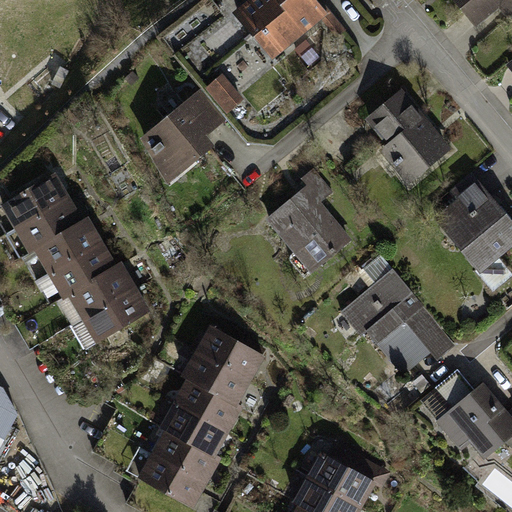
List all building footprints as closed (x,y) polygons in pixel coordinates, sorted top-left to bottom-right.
[(255,0),(239,13),(261,40),(265,36),(268,41),(287,43),(322,13),(311,0),(255,0)] [(511,8),(511,0),(453,0),(475,25),(499,5),(506,14),(511,8)] [(209,88),(228,111),(241,100),(222,77),(209,88)] [(220,118),(200,94),(146,138),(164,169),(181,161),(186,166),(209,146),(201,134),(220,118)] [(447,149),(400,94),(370,119),(402,156),(395,162),(410,180),(447,149)] [(302,178),(321,202),(333,192),(313,169),(302,178)] [(511,240),(511,227),(468,175),(451,189),(459,199),(452,204),(453,206),(441,215),(452,229),(446,233),(452,239),(456,236),(471,253),(478,247),(488,260),(494,255),(511,240)] [(16,214),(23,225),(62,201),(48,177),(3,204),(8,212),(16,214)] [(349,240),(326,212),(318,219),(315,215),(316,214),(317,212),(317,211),(317,209),(316,208),(305,194),(303,193),(302,193),(300,193),(299,194),(269,218),(296,251),(292,254),(290,258),(291,261),(304,277),(349,240)] [(30,238),(37,249),(76,225),(62,201),(23,225),(17,228),(22,236),(30,238)] [(49,259),(56,270),(96,246),(82,222),(76,225),(37,249),(41,257),(49,259)] [(63,283),(70,294),(110,270),(96,246),(56,270),(50,273),(56,281),(63,283)] [(441,328),(380,254),(362,269),(374,284),(345,308),(365,333),(370,329),(406,372),(431,352),(408,324),(413,320),(428,338),(441,328)] [(494,255),(488,260),(477,269),(493,290),(511,274),(502,263),(501,264),(494,255)] [(83,304),(89,314),(129,291),(115,267),(110,270),(70,294),(75,302),(83,304)] [(97,328),(103,339),(143,316),(129,291),(89,314),(83,318),(89,326),(97,328)] [(204,353),(244,376),(257,352),(254,350),(256,346),(242,338),(240,342),(211,326),(207,334),(209,342),(204,353)] [(190,377),(231,401),(244,376),(204,353),(198,351),(194,359),(196,367),(190,377)] [(475,390),(458,369),(434,388),(451,410),(438,421),(461,448),(470,440),(485,457),(511,434),(511,418),(504,409),(499,411),(493,403),(497,400),(483,384),(475,390)] [(182,405),(222,428),(235,403),(231,401),(190,377),(185,386),(188,394),(182,405)] [(0,441),(16,412),(0,402),(0,441)] [(168,429),(208,452),(222,428),(182,405),(176,402),(172,410),(174,418),(168,429)] [(160,456),(200,479),(214,455),(208,452),(168,429),(163,437),(166,445),(160,456)] [(146,481),(186,504),(200,479),(160,456),(155,453),(149,462),(152,470),(146,481)] [(310,477),(361,505),(381,469),(355,455),(352,461),(346,457),(342,463),(323,453),(310,477)] [(301,504),(315,511),(356,511),(361,505),(310,477),(296,501),(301,504)]
